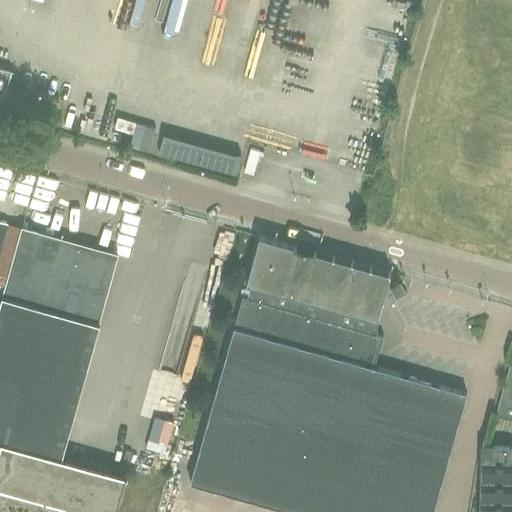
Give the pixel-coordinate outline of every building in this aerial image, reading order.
[(12,70),(0,67),(0,104),(3,105),(12,70)] [(106,217),(104,227),(120,231),(122,221),(106,217)] [(91,511),(92,511),(95,511),(96,511),(99,511),(117,511),(127,476),(56,456),(94,322),(100,323),(119,253),(22,226),(0,304),(0,511),(91,511)] [(378,319),(392,272),(295,245),(260,235),(247,282),(251,284),(248,297),(244,295),(191,482),(297,511),(433,511),(468,392),(375,366),(384,335),(373,332),(376,319),(378,319)] [(511,363),(497,414),(511,418),(511,363)] [(511,511),(511,446),(482,446),(480,511),(511,511)]
